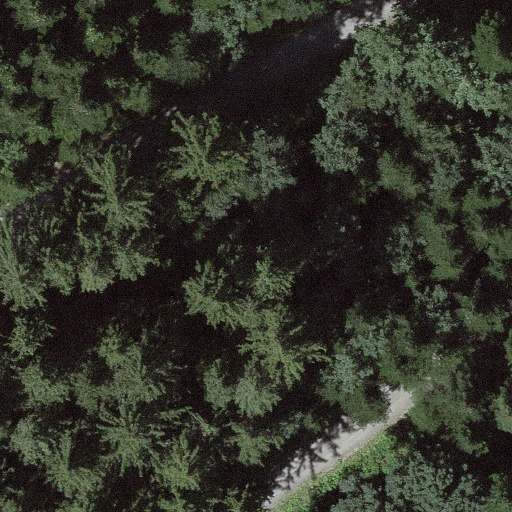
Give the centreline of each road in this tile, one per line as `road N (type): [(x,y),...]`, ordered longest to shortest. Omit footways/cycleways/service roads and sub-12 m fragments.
road 1 (track): [(417,0),(160,157),(0,224)]
road 2 (track): [(511,310),(405,414),(256,511)]
